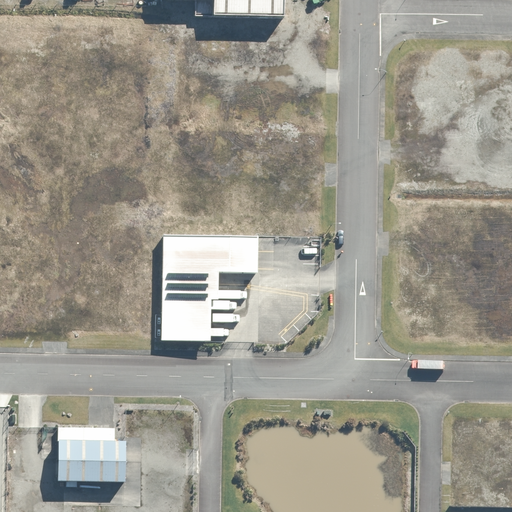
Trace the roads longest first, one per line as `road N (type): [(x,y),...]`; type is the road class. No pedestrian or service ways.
road 1 (unclassified): [(360,12),(355,379)]
road 2 (unclassified): [(355,379),(0,374)]
road 3 (unclassified): [(511,381),(355,379)]
road 4 (residential): [(511,15),(360,12)]
